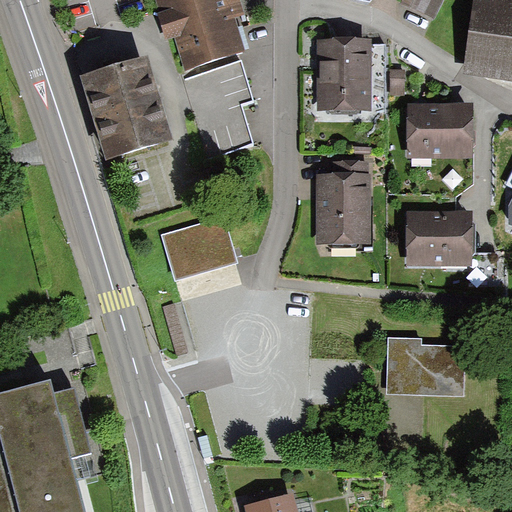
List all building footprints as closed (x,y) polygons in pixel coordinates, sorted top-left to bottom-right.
[(238,0),(155,0),(168,42),(173,40),(183,72),(245,54),(235,20),(244,17),(238,0)] [(403,0),(402,4),(433,20),(443,0),(403,0)] [(511,0),(475,0),(464,75),(511,81),(511,0)] [(372,44),(318,45),(318,112),(373,112),(372,44)] [(174,147),(148,63),(83,82),(108,167),(174,147)] [(242,64),(186,81),(210,161),(254,148),(243,110),(255,106),(242,64)] [(405,71),(389,72),(389,97),(405,97),(405,71)] [(407,106),(407,160),(473,160),(473,107),(407,106)] [(333,178),(316,178),(317,249),(370,249),(370,164),(333,164),(333,178)] [(406,216),(405,267),(473,269),(474,217),(406,216)] [(225,219),(161,237),(175,286),(239,268),(225,219)] [(188,353),(175,305),(164,308),(177,356),(188,353)] [(388,339),(387,396),(465,397),(465,347),(421,347),(421,340),(388,339)] [(71,381),(0,400),(0,511),(86,511),(72,461),(92,455),(71,381)] [(297,511),(293,498),(245,511),(297,511)]
